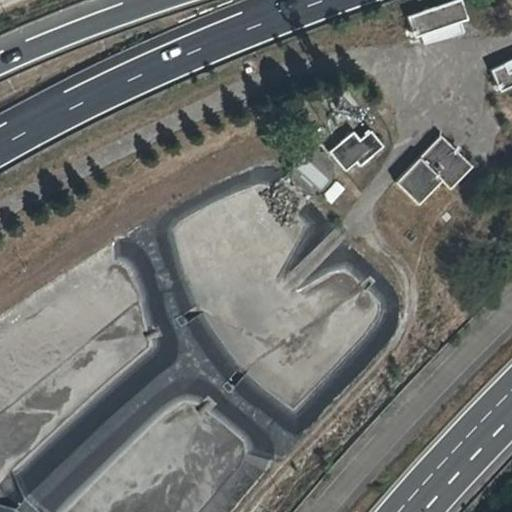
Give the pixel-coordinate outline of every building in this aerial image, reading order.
[(457,0),(446,0),(405,13),(412,32),(463,16),(457,0)] [(511,57),(489,68),(499,91),(511,84),(511,57)] [(350,130),(326,150),(341,168),(353,158),(358,163),(380,144),(368,130),(358,139),(350,130)] [(440,135),(394,182),(417,204),(441,181),(449,190),(471,166),(440,135)] [(302,155),(288,172),(317,195),(331,178),(302,155)] [(331,204),(344,188),(333,179),(320,195),(331,204)]
